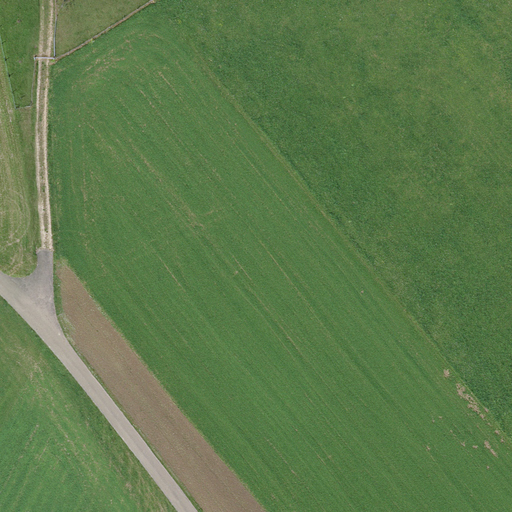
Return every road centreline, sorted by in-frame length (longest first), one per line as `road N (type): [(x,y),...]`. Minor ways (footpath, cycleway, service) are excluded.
road 1 (track): [(37,317),(47,283),(37,119),(44,0)]
road 2 (unclassified): [(0,285),(37,317),(186,511)]
